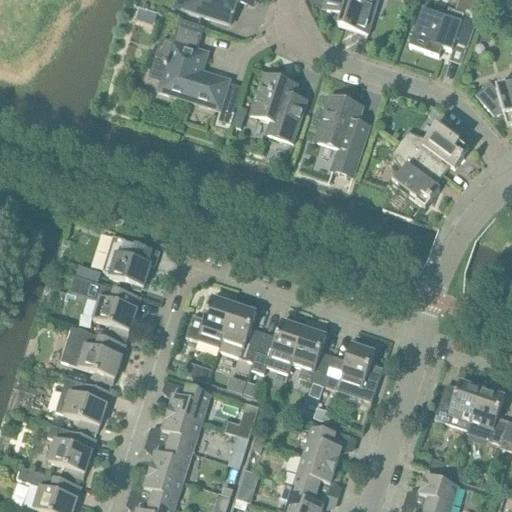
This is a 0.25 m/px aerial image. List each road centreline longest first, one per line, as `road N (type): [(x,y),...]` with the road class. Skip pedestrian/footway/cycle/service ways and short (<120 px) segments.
road 1 (residential): [(108,511),(189,273),(421,345)]
road 2 (residential): [(300,0),(295,15),(304,47),(461,105),(511,174)]
road 3 (residential): [(369,511),(421,345)]
road 4 (residential): [(432,300),(457,235),(511,176)]
